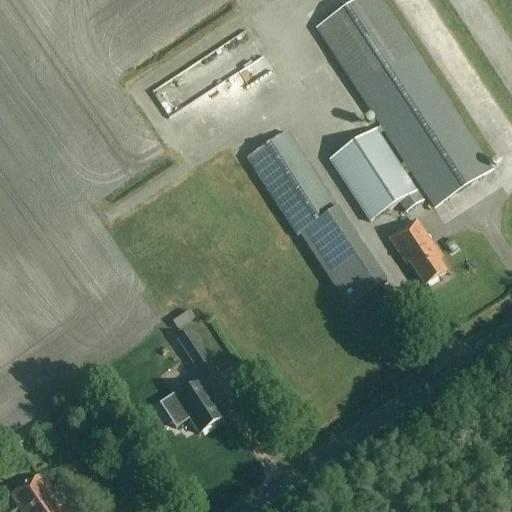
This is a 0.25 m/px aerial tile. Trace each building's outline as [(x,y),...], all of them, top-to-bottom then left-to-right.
[(361,0),(315,31),(380,128),(404,164),(400,167),(376,131),(328,163),(369,224),(398,205),(405,216),(422,204),(404,177),(409,174),(434,211),(493,172),(379,0),(361,0)] [(390,0),(417,42),(429,35),(435,44),(441,40),(449,51),(435,59),(458,95),(478,82),(426,0),(390,0)] [(144,93),(158,115),(200,88),(186,66),(144,93)] [(466,106),(485,94),(480,86),(461,98),(466,106)] [(246,161),(296,239),(300,236),(347,309),(385,285),(287,134),(246,161)] [(439,258),(416,222),(389,239),(401,257),(405,255),(425,286),(445,272),(437,259),(439,258)] [(367,324),(378,317),(367,301),(356,308),(367,324)] [(189,312),(172,324),(177,331),(194,320),(189,312)] [(133,345),(159,326),(152,317),(126,336),(133,345)] [(149,353),(167,341),(161,333),(144,345),(149,353)] [(178,342),(205,383),(217,375),(190,334),(178,342)] [(198,436),(224,420),(200,384),(175,401),(198,436)] [(117,469),(134,497),(147,488),(130,461),(117,469)] [(20,511),(61,511),(39,479),(10,498),(20,511)] [(136,511),(137,511),(152,502),(145,494),(131,504),(136,511)]
